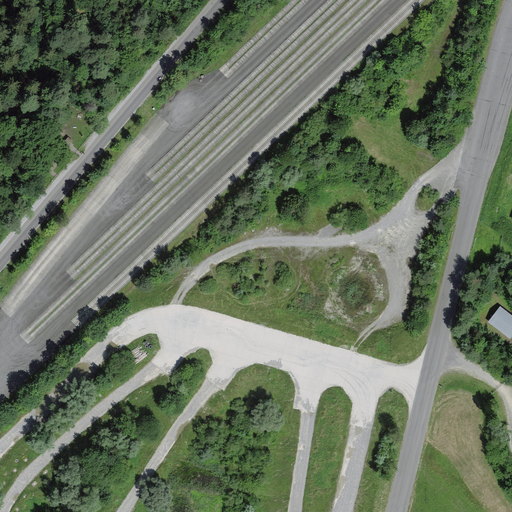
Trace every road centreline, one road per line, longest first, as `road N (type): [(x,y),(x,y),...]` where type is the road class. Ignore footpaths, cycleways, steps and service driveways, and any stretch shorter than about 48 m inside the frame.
road 1 (unclassified): [(511,40),(395,511)]
road 2 (unclassified): [(221,0),(0,260)]
